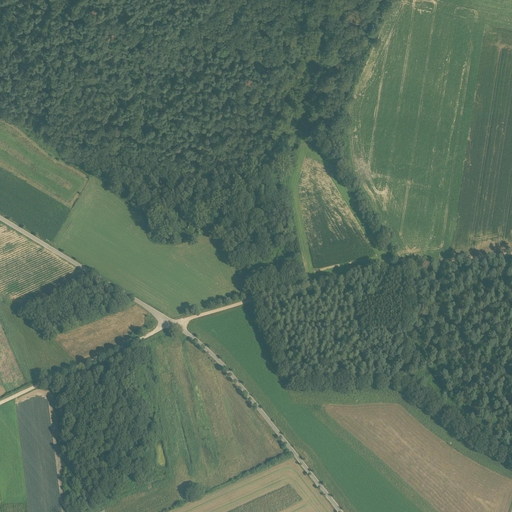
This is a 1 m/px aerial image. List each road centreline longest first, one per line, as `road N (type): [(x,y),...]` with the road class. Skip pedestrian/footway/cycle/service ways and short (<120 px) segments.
road 1 (unclassified): [(0,217),(209,351),(339,511)]
road 2 (track): [(511,250),(406,262),(169,324)]
road 3 (track): [(0,405),(169,324)]
